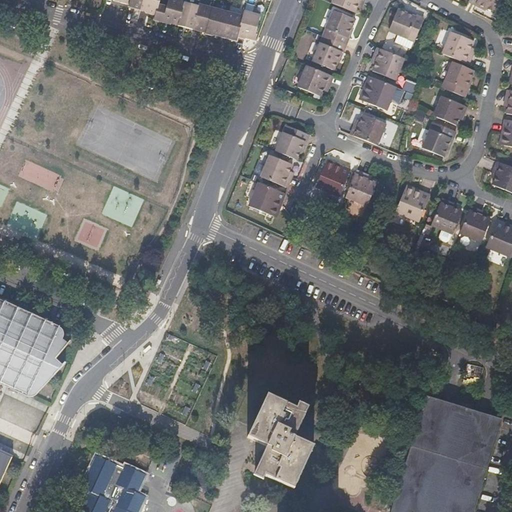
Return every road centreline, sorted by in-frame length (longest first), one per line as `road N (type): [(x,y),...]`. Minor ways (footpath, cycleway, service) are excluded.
road 1 (residential): [(511,367),(200,225)]
road 2 (residential): [(2,0),(263,71)]
road 3 (residential): [(458,185),(479,145),(496,47),(476,21),(432,0)]
road 4 (residential): [(327,126),(333,141),(458,185)]
road 5 (residential): [(130,343),(94,318),(0,280)]
road 6 (residential): [(200,225),(253,96)]
road 7 (residential): [(383,0),(327,126)]
road 8 (residential): [(23,511),(78,394)]
road 9 (residential): [(85,385),(198,438)]
